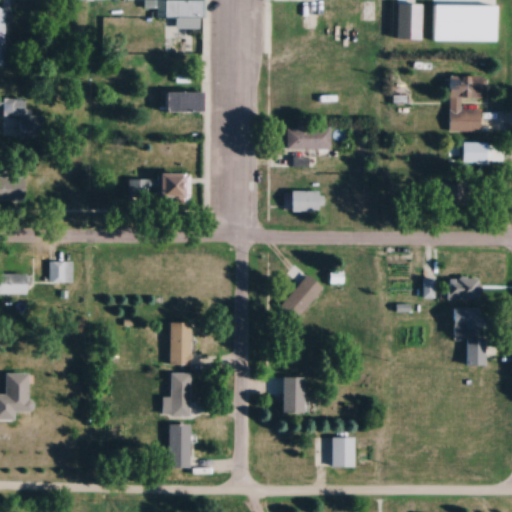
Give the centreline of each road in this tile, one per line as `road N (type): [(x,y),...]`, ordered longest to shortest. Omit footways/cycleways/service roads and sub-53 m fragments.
road 1 (residential): [(511,243),(0,238)]
road 2 (residential): [(0,491),(511,496)]
road 3 (residential): [(241,496),(235,0)]
